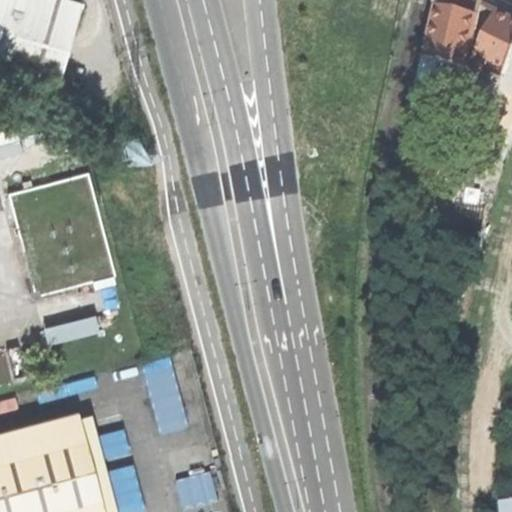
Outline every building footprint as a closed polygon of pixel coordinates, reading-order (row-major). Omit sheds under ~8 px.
[(0,0),(0,82),(45,97),(60,50),(75,1),(70,0),(0,0)] [(503,77),(511,58),(511,16),(489,5),(478,0),(441,0),(441,2),(436,2),(412,106),(431,110),(441,63),(467,69),(469,62),(488,71),(484,79),(497,84),(501,76),(503,77)] [(122,160),(149,154),(143,133),(117,140),(122,160)] [(89,187),(19,190),(20,216),(54,214),(53,195),(69,194),(69,215),(90,214),(89,187)] [(482,260),(483,233),(417,228),(415,250),(444,251),(444,259),(482,260)] [(164,433),(202,422),(182,353),(144,364),(164,433)] [(0,511),(114,511),(88,414),(78,416),(77,413),(0,432),(0,511)] [(172,454),(189,509),(223,498),(206,443),(172,454)]
